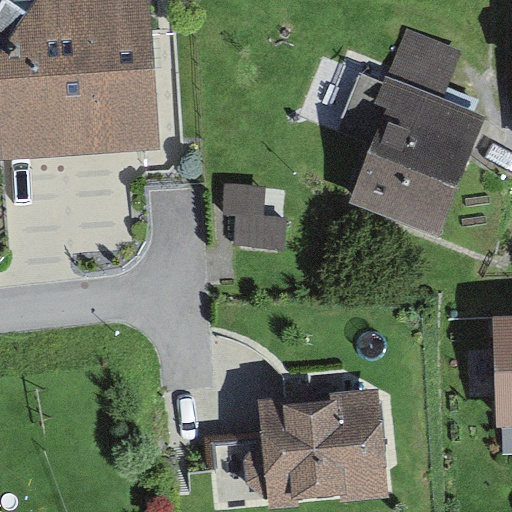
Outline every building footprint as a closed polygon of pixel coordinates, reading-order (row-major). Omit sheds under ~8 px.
[(0,168),(138,152),(121,5),(0,19),(0,168)] [(430,232),(469,119),(379,88),(340,201),(430,232)] [(235,242),(289,248),(296,187),(242,181),(235,242)] [(511,432),(511,324),(493,325),(501,433),(511,432)] [(371,392),(248,408),(254,453),(209,459),(216,510),(384,488),(371,392)]
